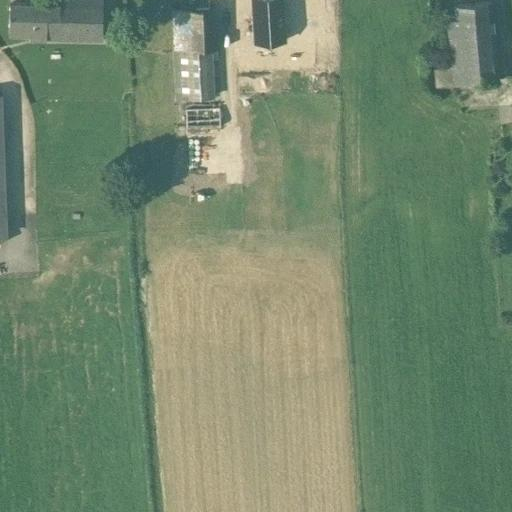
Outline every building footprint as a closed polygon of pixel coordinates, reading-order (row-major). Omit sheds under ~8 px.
[(102,0),(59,0),(59,3),(9,2),(9,35),(30,35),(30,39),(102,42),(102,0)] [(252,0),(255,43),(285,41),(282,0),(252,0)] [(498,80),(491,2),(459,4),(460,18),(447,19),(451,67),(434,68),(436,86),(454,84),(498,80)] [(214,97),(212,49),(217,48),(215,8),(173,9),(175,99),(214,97)] [(186,109),(187,129),(220,128),(219,108),(186,109)]
